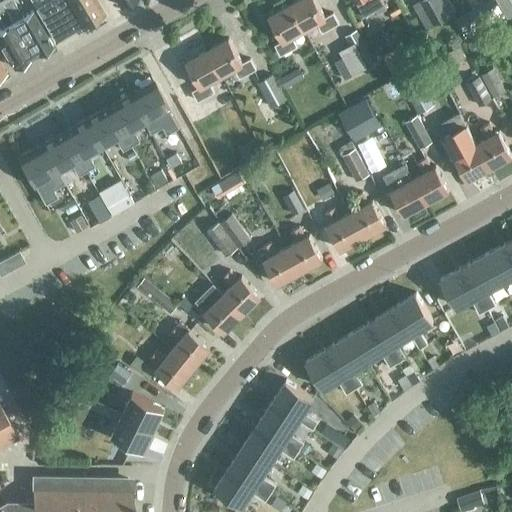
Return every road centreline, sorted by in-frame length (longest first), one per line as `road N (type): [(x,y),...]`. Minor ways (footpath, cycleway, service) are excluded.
road 1 (residential): [(171,511),(171,467),(206,405),(284,318),(511,192)]
road 2 (tertiary): [(0,104),(188,0)]
